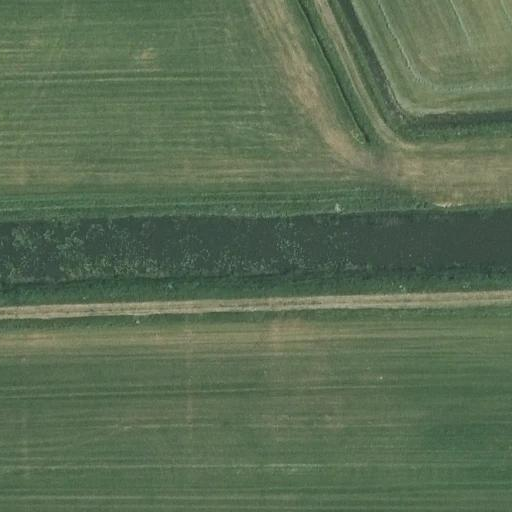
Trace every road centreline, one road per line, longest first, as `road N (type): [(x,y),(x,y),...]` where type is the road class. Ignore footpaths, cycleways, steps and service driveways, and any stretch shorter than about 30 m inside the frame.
road 1 (track): [(0,312),(511,298)]
road 2 (track): [(511,150),(398,149),(382,133),(317,0)]
